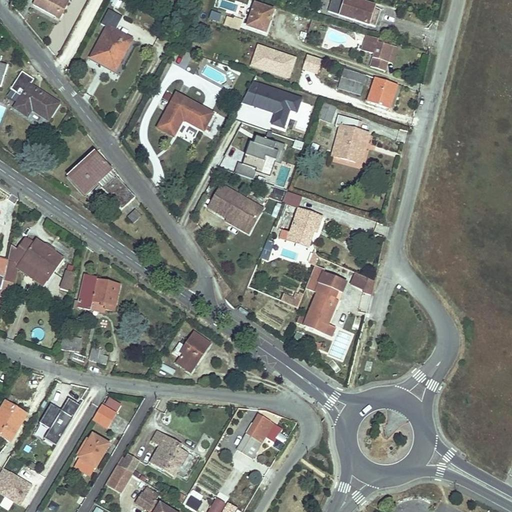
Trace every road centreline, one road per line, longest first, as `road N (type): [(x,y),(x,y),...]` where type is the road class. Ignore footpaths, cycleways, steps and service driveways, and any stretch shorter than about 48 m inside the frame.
road 1 (residential): [(197,304),(204,287),(191,252),(0,9)]
road 2 (residential): [(308,419),(288,405),(88,377),(0,348)]
road 3 (residential): [(397,245),(455,0)]
road 4 (secondary): [(197,304),(0,162)]
road 5 (secondary): [(349,412),(197,304)]
road 6 (unknown): [(288,31),(311,47),(435,86)]
road 7 (unknown): [(104,137),(155,58),(151,41),(128,26)]
road 8 (residential): [(443,357),(441,317),(402,265),(397,245)]
